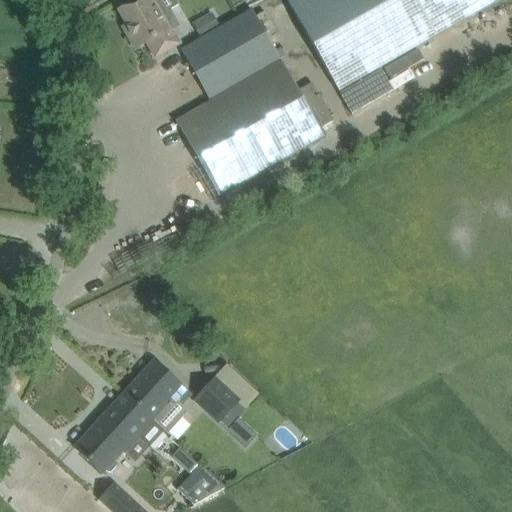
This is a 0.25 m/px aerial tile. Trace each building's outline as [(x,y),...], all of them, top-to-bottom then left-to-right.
[(138,0),(137,1),(120,11),(128,24),(124,26),(129,36),(137,49),(148,43),(156,57),(174,47),(180,44),(172,32),(163,15),(172,10),(180,5),(177,0),(138,0)] [(290,0),(287,2),(339,93),(381,69),(501,0),(290,0)] [(324,137),(280,59),(285,57),(280,48),(276,51),(268,38),(277,33),(265,12),(256,17),(252,10),(181,50),(211,101),(176,121),(219,197),(324,137)] [(220,26),(213,13),(192,24),(200,37),(220,26)] [(381,69),(339,93),(351,114),(393,90),(381,69)] [(300,92),(322,130),(334,123),(312,85),(300,92)] [(154,363),(125,395),(157,424),(163,430),(167,434),(187,412),(182,408),(192,397),(169,376),(154,363)] [(216,379),(195,401),(228,431),(239,419),(248,410),(241,404),(242,403),(216,379)] [(125,395),(76,449),(91,462),(103,473),(106,470),(109,473),(112,473),(117,467),(117,464),(114,461),(123,450),(126,453),(141,437),(150,445),(163,430),(157,424),(125,395)] [(239,419),(228,431),(245,447),(257,435),(239,419)] [(180,449),(171,459),(189,475),(175,490),(194,507),(225,490),(180,449)] [(99,501),(111,511),(143,511),(113,486),(99,501)]
